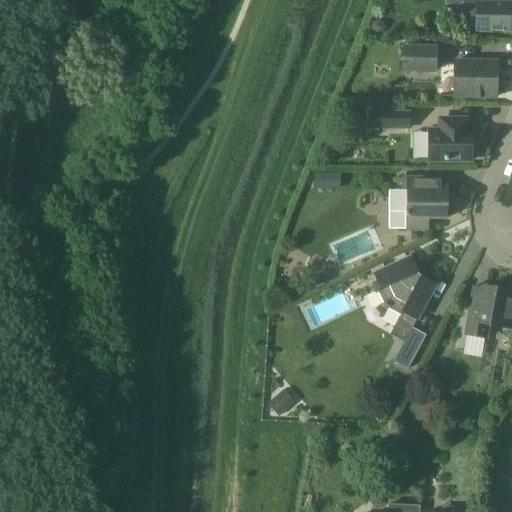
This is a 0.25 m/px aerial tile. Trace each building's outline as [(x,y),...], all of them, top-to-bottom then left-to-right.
[(511,3),(499,3),(499,0),(447,0),(447,4),(462,4),(476,4),(476,31),(511,31),(511,3)] [(405,43),(404,71),(435,72),(436,44),(405,43)] [(496,98),(497,62),(455,61),(454,97),(496,98)] [(368,127),(408,127),(408,109),(368,109),(368,127)] [(472,161),(472,155),(476,151),(476,141),(472,137),(472,131),(466,131),(466,120),(440,120),(440,131),(429,131),(429,133),(429,159),(429,161),(472,161)] [(338,188),(339,172),(313,171),(313,187),(338,188)] [(402,191),(407,191),(407,230),(428,230),(428,218),(447,218),(447,191),(434,190),(431,188),(431,176),(402,176),(402,191)] [(417,319),(436,285),(421,276),(418,273),(411,257),(375,274),(381,289),(377,290),(383,304),(382,304),(387,310),(388,309),(401,316),(403,312),(417,319)] [(511,291),(487,287),(484,299),(472,297),(466,335),(487,338),(489,324),(511,328),(511,291)] [(407,369),(426,336),(412,328),(393,362),(407,369)] [(276,414),(293,404),(285,390),(268,400),(276,414)]
